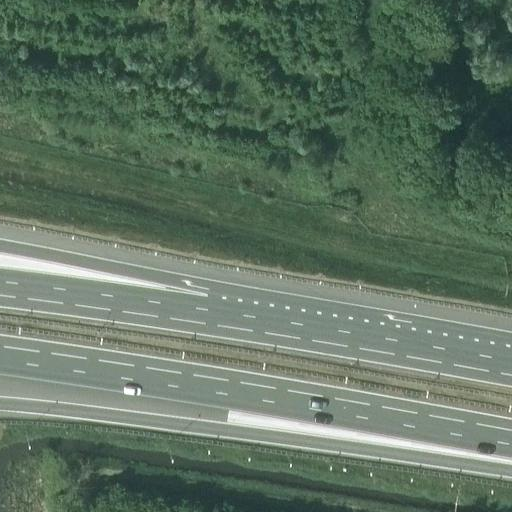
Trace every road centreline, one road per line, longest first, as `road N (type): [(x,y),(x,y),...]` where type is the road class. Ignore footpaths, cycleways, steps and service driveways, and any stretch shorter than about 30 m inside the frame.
road 1 (motorway): [(0,354),(511,441)]
road 2 (motorway): [(0,404),(511,472)]
road 3 (motorway): [(511,371),(206,317)]
road 4 (motorway): [(206,317),(0,247)]
road 5 (motorway): [(206,317),(0,288)]
